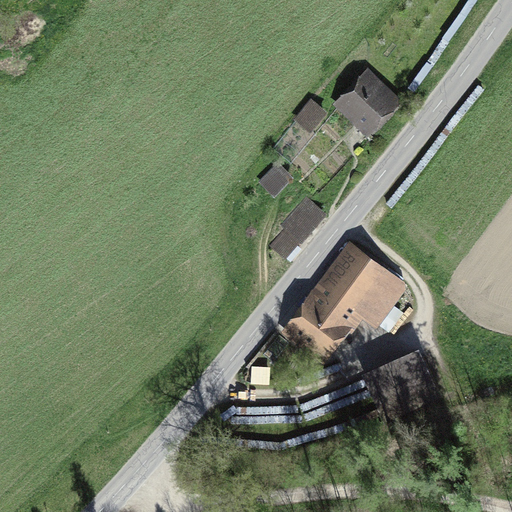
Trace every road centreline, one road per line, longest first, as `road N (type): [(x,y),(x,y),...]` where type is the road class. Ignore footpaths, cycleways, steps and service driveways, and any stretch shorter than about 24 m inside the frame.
road 1 (tertiary): [(511,3),(312,260),(99,511)]
road 2 (track): [(162,509),(356,488),(511,508)]
